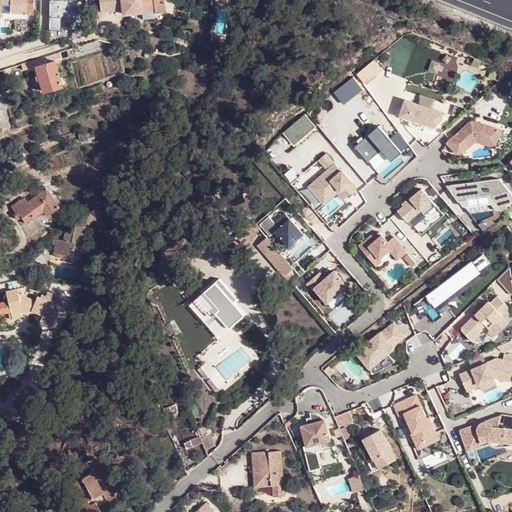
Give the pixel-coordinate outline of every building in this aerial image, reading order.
[(3,0),(4,5),(12,5),(12,12),(25,11),(25,14),(35,14),(34,0),(3,0)] [(95,0),(96,10),(110,8),(109,0),(95,0)] [(109,0),(110,8),(118,7),(119,12),(137,10),(137,9),(151,7),(151,11),(161,10),(160,0),(109,0)] [(99,40),(77,46),(79,52),(100,46),(99,40)] [(59,52),(61,59),(69,56),(67,49),(59,52)] [(59,52),(21,64),(25,71),(35,67),(34,66),(54,59),(54,61),(61,59),(59,52)] [(60,78),(54,61),(54,59),(34,66),(35,67),(41,85),(60,78)] [(364,84),(377,74),(368,62),(355,73),(364,84)] [(403,94),(398,113),(439,126),(445,107),(403,94)] [(306,114),(284,128),(293,142),(315,128),(306,114)] [(502,133),(471,122),(447,144),(456,155),(462,154),(475,143),(494,149),(497,147),(502,133)] [(378,172),(403,149),(379,123),(354,145),(378,172)] [(334,162),(307,185),(320,200),(337,186),(345,196),(356,186),(341,169),(340,169),(334,162)] [(511,200),(511,188),(501,175),(453,182),(454,190),(460,199),(470,197),(469,195),(490,192),(503,207),(511,200)] [(14,208),(18,213),(25,223),(44,210),(46,212),(58,204),(45,186),(29,198),(25,199),(17,205),(14,208)] [(337,186),(320,200),(323,203),(336,191),(342,198),(345,196),(337,186)] [(435,205),(420,189),(409,198),(410,199),(397,211),(406,222),(420,210),(424,215),(435,205)] [(490,192),(469,195),(470,197),(471,210),(501,205),(490,192)] [(22,194),(14,200),(17,205),(25,199),(22,194)] [(12,218),(18,213),(14,208),(17,205),(14,200),(13,200),(4,206),(12,218)] [(412,225),(420,235),(443,215),(435,205),(424,215),(412,225)] [(101,208),(91,206),(88,208),(87,211),(84,211),(74,218),(73,228),(67,227),(64,229),(63,237),(56,236),(54,250),(73,253),(73,251),(81,252),(86,220),(94,221),(99,218),(101,208)] [(290,246),(305,231),(284,210),(269,225),(290,246)] [(259,228),(247,238),(280,275),(291,265),(259,228)] [(364,240),(358,246),(371,260),(376,255),(379,258),(389,250),(397,259),(405,251),(393,237),(387,242),(378,232),(372,237),(366,242),(364,240)] [(483,254),(426,296),(428,298),(427,299),(431,303),(432,303),(435,308),(482,274),(481,272),(491,265),(483,254)] [(376,255),(371,260),(375,266),(381,261),(376,255)] [(325,276),(319,270),(306,282),(326,303),(348,281),(334,267),(325,276)] [(219,278),(180,315),(197,333),(216,315),(219,318),(221,316),(231,327),(245,313),(232,300),(236,296),(219,278)] [(6,290),(8,299),(11,309),(13,318),(23,314),(20,305),(23,294),(18,291),(17,288),(6,290)] [(332,306),(341,297),(337,293),(329,302),(332,306)] [(37,298),(23,294),(20,305),(21,306),(36,307),(37,298)] [(50,297),(37,294),(37,298),(36,307),(35,309),(53,314),(54,302),(49,300),(50,297)] [(507,306),(497,296),(490,303),(488,301),(459,329),(469,339),(477,331),(484,325),(489,330),(494,335),(508,322),(501,315),(507,309),(507,306)] [(0,300),(0,311),(11,309),(8,299),(0,300)] [(427,314),(418,301),(414,305),(420,320),(427,314)] [(368,366),(407,337),(394,320),(354,349),(368,366)] [(477,331),(469,339),(471,341),(479,333),(477,331)] [(377,370),(392,358),(388,353),(373,365),(377,370)] [(492,379),(493,379),(508,382),(511,365),(511,364),(495,360),(458,376),(465,392),(477,387),(480,392),(494,385),(492,379)] [(89,382),(94,391),(96,390),(99,390),(95,380),(89,382)] [(414,396),(391,406),(396,417),(400,415),(413,445),(422,441),(424,446),(437,441),(431,427),(426,429),(422,420),(424,419),(414,396)] [(174,405),(168,410),(174,418),(180,414),(174,405)] [(347,411),(334,416),(338,424),(350,419),(347,411)] [(458,431),(465,452),(487,444),(490,446),(494,447),(496,446),(499,446),(501,445),(503,443),(511,444),(511,417),(498,415),(497,416),(495,420),(495,424),(490,426),(489,424),(487,423),(484,422),(482,422),(458,431)] [(424,419),(422,420),(426,429),(431,427),(426,418),(424,419)] [(299,425),(303,446),(317,442),(327,440),(322,419),(299,425)] [(209,424),(194,430),(196,436),(198,439),(213,434),(209,424)] [(182,442),(189,439),(185,430),(178,432),(182,442)] [(377,430),(360,439),(372,460),(378,457),(383,466),(393,460),(377,430)] [(200,445),(198,439),(196,436),(189,439),(192,448),(200,445)] [(185,450),(192,448),(189,439),(182,442),(185,450)] [(422,441),(413,445),(415,450),(424,446),(422,441)] [(317,442),(303,446),(305,453),(319,450),(317,442)] [(280,450),(252,452),(254,487),(272,485),(273,496),(285,496),(284,484),(282,484),(280,450)] [(378,457),(372,460),(376,469),(383,466),(378,457)] [(69,479),(61,483),(66,493),(69,492),(75,504),(83,500),(84,503),(102,493),(106,500),(114,495),(102,475),(97,478),(92,470),(71,482),(69,479)] [(349,476),(352,490),(363,488),(360,474),(349,476)] [(212,511),(203,503),(193,511),(212,511)]
